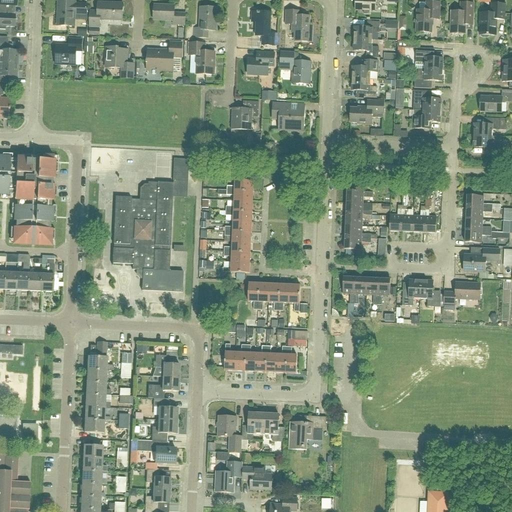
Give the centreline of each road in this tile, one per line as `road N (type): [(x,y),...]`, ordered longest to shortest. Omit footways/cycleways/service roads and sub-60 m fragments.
road 1 (residential): [(314,397),(348,399),(347,420),(359,433),(477,438)]
road 2 (residential): [(60,511),(69,323)]
road 3 (residential): [(73,253),(78,144),(31,138)]
road 4 (residential): [(325,142),(331,0)]
road 5 (residential): [(38,0),(31,138)]
road 6 (residential): [(455,148),(325,142)]
road 7 (residential): [(314,397),(320,269)]
road 8 (residential): [(320,269),(325,142)]
road 9 (residential): [(69,323),(193,329)]
